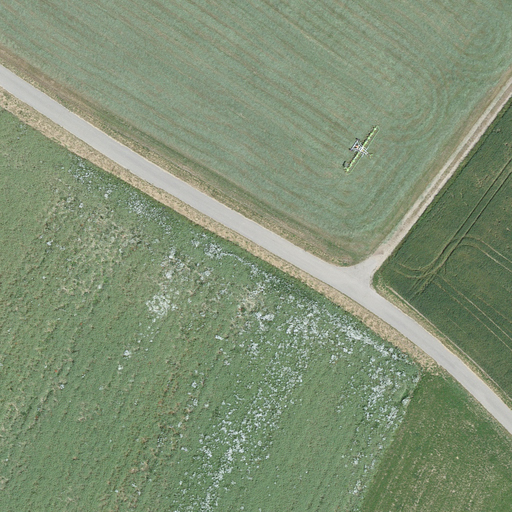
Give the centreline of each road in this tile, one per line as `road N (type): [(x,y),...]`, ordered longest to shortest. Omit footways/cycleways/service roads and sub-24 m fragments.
road 1 (unclassified): [(511,422),(351,283),(203,204),(0,75)]
road 2 (track): [(351,283),(383,256),(511,87)]
